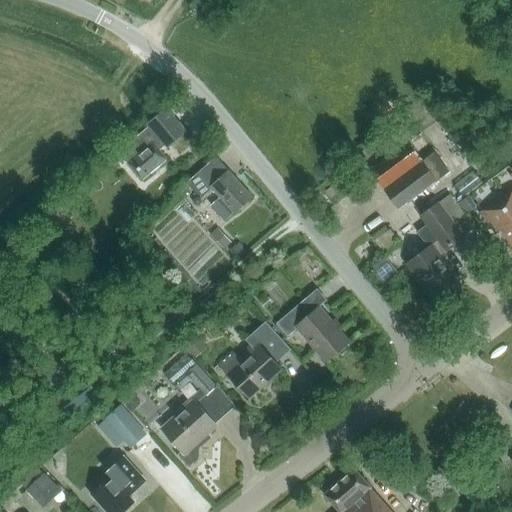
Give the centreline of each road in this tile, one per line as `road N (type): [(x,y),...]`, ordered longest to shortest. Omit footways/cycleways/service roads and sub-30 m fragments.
road 1 (unclassified): [(428,368),(185,78),(100,15),(66,0)]
road 2 (tertiary): [(242,511),(428,368)]
road 3 (unknown): [(511,107),(439,0)]
